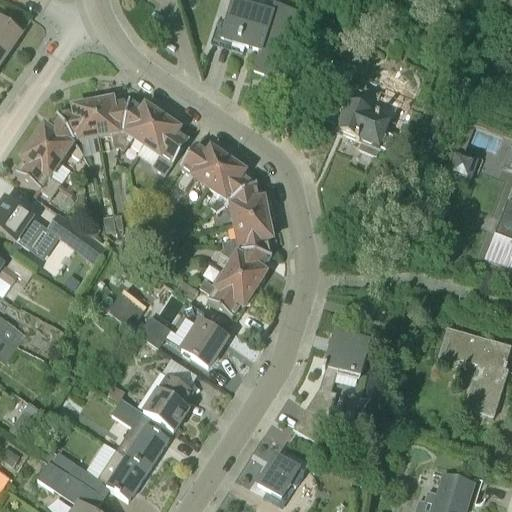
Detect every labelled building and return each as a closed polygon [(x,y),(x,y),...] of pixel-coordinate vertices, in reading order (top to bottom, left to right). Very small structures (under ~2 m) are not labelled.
[(296,16),(293,15),(274,9),(272,17),(232,5),(221,42),(260,54),(253,74),(276,81),(296,16)] [(0,54),(7,59),(21,38),(0,24),(0,54)] [(363,112),(347,106),(342,119),(349,122),(342,138),(362,147),(359,154),(376,161),(379,152),(386,155),(393,140),(387,138),(399,111),(376,101),(376,102),(369,99),(363,112)] [(119,151),(130,106),(128,105),(113,108),(112,105),(92,109),(99,143),(112,141),(114,153),(119,151)] [(143,152),(162,122),(145,111),(143,114),(130,106),(119,151),(120,151),(125,154),(132,144),(143,152)] [(86,145),(99,143),(92,109),(73,112),(73,116),(57,119),(56,119),(72,144),(75,147),(77,150),(84,158),(85,158),(88,158),(86,145)] [(75,147),(72,144),(56,119),(56,120),(47,133),(44,131),(33,148),(62,168),(74,149),(75,147)] [(162,122),(143,152),(158,162),(152,170),(166,179),(189,145),(177,137),(179,134),(162,122)] [(511,144),(502,171),(511,174),(511,190),(494,237),(495,237),(485,262),(511,272),(511,269),(511,144)] [(61,168),(62,168),(33,148),(21,164),(24,166),(16,179),(51,203),(58,192),(61,188),(70,174),(61,168)] [(208,195),(227,165),(210,154),(208,157),(196,149),(179,174),(184,177),(178,188),(185,193),(191,184),(208,195)] [(84,158),(77,150),(71,158),(80,163),(84,158)] [(462,162),(457,178),(474,184),(479,168),(462,162)] [(228,207),(255,189),(242,180),(244,177),(227,165),(208,195),(218,202),(211,212),(216,215),(227,207),(228,207)] [(232,231),(267,224),(263,205),(259,205),(256,190),(255,189),(228,207),(232,231)] [(33,223),(21,215),(4,203),(0,209),(0,235),(17,247),(30,255),(46,232),(33,223)] [(150,217),(157,222),(173,220),(156,208),(150,217)] [(121,218),(115,219),(117,232),(123,231),(121,218)] [(47,234),(95,266),(105,251),(57,219),(47,234)] [(159,236),(179,231),(177,219),(173,220),(157,222),(159,236)] [(113,220),(103,221),(106,236),(116,235),(113,220)] [(224,252),(271,261),(267,245),(271,244),(267,224),(232,231),(235,244),(222,246),(224,252)] [(91,226),(85,234),(95,241),(101,233),(91,226)] [(161,247),(167,246),(167,244),(181,241),(179,231),(159,236),(161,246),(161,247)] [(6,257),(13,262),(22,250),(17,247),(14,245),(6,257)] [(154,259),(169,256),(167,246),(161,247),(161,246),(152,248),(154,259)] [(444,254),(433,250),(429,260),(440,264),(444,254)] [(270,262),(271,261),(224,252),(220,257),(232,264),(224,276),(254,295),(265,278),(262,275),(270,262)] [(169,256),(154,259),(155,270),(171,267),(169,256)] [(0,281),(12,289),(19,279),(27,285),(33,276),(13,262),(6,272),(0,267),(0,281)] [(243,312),(254,295),(224,276),(213,291),(205,286),(200,293),(212,301),(208,307),(231,323),(240,310),(243,312)] [(176,293),(191,305),(198,296),(182,284),(176,293)] [(123,295),(108,317),(132,333),(147,311),(123,295)] [(0,340),(17,350),(26,338),(0,321),(0,340)] [(151,321),(138,339),(158,353),(171,334),(151,321)] [(219,338),(198,324),(178,354),(189,362),(190,360),(208,372),(218,355),(211,351),(219,338)] [(447,332),(440,351),(438,358),(460,365),(477,370),(464,413),(493,422),(506,382),(503,381),(500,380),(502,375),(505,376),(507,370),(505,369),(510,352),(447,332)] [(354,398),(364,367),(370,348),(334,336),(321,375),(324,376),(318,394),(294,433),(337,460),(357,428),(337,421),(345,396),(354,398)] [(0,363),(6,367),(17,350),(0,340),(0,363)] [(192,396),(167,380),(142,417),(173,437),(188,414),(183,410),(192,396)] [(119,406),(121,404),(125,397),(124,396),(115,390),(109,400),(119,406)] [(119,406),(119,407),(111,419),(132,432),(142,417),(121,404),(119,406)] [(17,424),(33,435),(41,424),(25,413),(17,424)] [(168,445),(146,430),(126,461),(148,475),(168,445)] [(19,459),(5,451),(0,459),(0,463),(12,470),(19,459)] [(50,468),(56,458),(45,451),(39,461),(50,468)] [(99,483),(75,467),(67,479),(95,497),(101,488),(128,506),(148,475),(126,461),(117,455),(99,483)] [(299,477),(291,472),(274,461),(257,488),(282,504),(299,477)] [(52,469),(52,468),(46,476),(62,487),(60,490),(80,503),(73,511),(86,511),(95,497),(67,479),(52,469)] [(467,511),(474,488),(442,478),(432,511),(467,511)]
